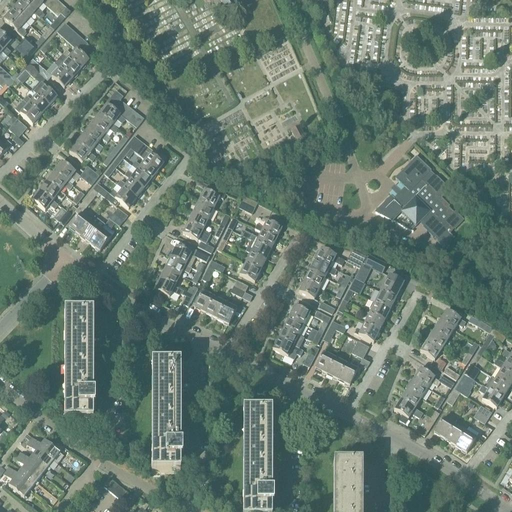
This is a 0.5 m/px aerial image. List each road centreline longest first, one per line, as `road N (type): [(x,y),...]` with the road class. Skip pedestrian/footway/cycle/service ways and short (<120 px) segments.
road 1 (unclassified): [(390,159),(375,173),(357,170),(287,0)]
road 2 (residential): [(0,175),(120,53)]
road 3 (residential): [(92,279),(187,159)]
road 4 (residential): [(193,490),(192,366),(204,342)]
road 5 (residential): [(344,414),(419,290)]
road 6 (residential): [(109,440),(108,320),(121,299)]
road 7 (residential): [(225,352),(300,233)]
road 8 (residential): [(98,461),(0,386)]
road 9 (residential): [(284,511),(284,419),(300,392)]
